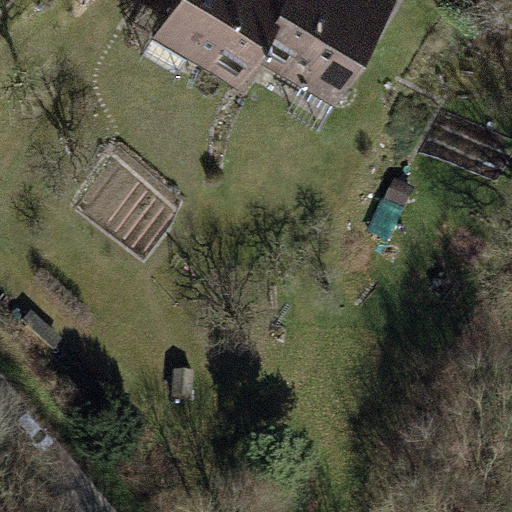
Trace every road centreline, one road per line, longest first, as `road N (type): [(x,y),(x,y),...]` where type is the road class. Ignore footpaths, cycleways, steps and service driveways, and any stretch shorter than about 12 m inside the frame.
road 1 (track): [(300,295),(295,342),(279,376),(236,412),(194,426),(146,417),(0,274)]
road 2 (residential): [(99,511),(0,391)]
